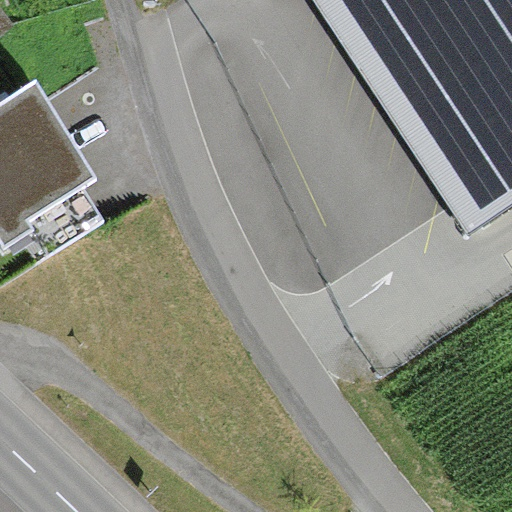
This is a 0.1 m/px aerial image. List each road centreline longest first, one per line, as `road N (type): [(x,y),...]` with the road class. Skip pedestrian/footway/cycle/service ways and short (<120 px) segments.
road 1 (residential): [(377,511),(220,276),(122,0)]
road 2 (track): [(243,511),(70,375),(0,352)]
